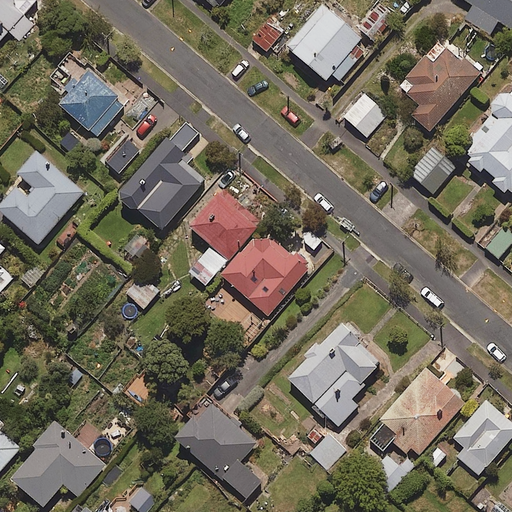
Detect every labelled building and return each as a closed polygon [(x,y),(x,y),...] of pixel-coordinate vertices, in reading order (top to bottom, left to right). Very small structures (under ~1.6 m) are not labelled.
[(16,6),(16,0),(0,0),(0,40),(10,30),(20,40),(35,23),(16,6)] [(223,0),(204,0),(216,10),(223,0)] [(511,0),(461,0),(472,6),(464,19),(489,34),(497,21),(511,29),(511,26),(511,0)] [(362,37),(320,3),(284,48),(324,81),(330,74),(340,81),(359,57),(351,50),(362,37)] [(280,33),(266,22),(252,41),(267,52),(280,33)] [(478,73),(437,38),(396,87),(418,105),(410,115),(429,132),(478,73)] [(128,102),(91,68),(60,101),(97,136),(128,102)] [(483,169),(493,178),(489,182),(503,193),(506,189),(511,193),(511,192),(511,89),(507,95),(501,90),(487,107),(491,111),(459,150),(468,157),(463,163),(478,175),(483,169)] [(386,115),(363,94),(343,117),(366,137),(386,115)] [(199,133),(186,122),(172,139),(169,136),(120,194),(163,230),(207,179),(179,155),(199,133)] [(70,130),(60,141),(74,154),(84,143),(70,130)] [(142,149),(130,138),(108,162),(121,172),(142,149)] [(456,166),(432,146),(409,174),(432,194),(456,166)] [(85,192),(39,151),(20,172),(36,186),(30,193),(20,184),(0,206),(0,207),(40,243),(85,192)] [(262,222),(224,190),(193,227),(213,244),(191,271),(208,285),(262,222)] [(511,242),(511,235),(503,228),(485,247),(497,258),(511,242)] [(276,237),(255,236),(223,272),(270,314),(311,269),(276,237)] [(0,253),(6,248),(0,242),(0,291),(13,278),(0,266),(0,253)] [(45,272),(35,263),(21,278),(31,288),(45,272)] [(143,274),(126,294),(143,310),(161,291),(143,274)] [(357,406),(352,401),(365,387),(360,383),(379,363),(356,342),(361,337),(342,320),(286,380),(337,427),(357,406)] [(464,403),(424,368),(378,421),(381,424),(368,439),(382,451),(391,441),(406,453),(410,448),(418,455),(464,403)] [(259,442),(212,400),(178,437),(247,499),(264,481),(242,461),(259,442)] [(511,436),(511,424),(485,401),(452,438),(462,447),(455,455),(478,475),(511,436)] [(108,461),(56,421),(12,478),(47,505),(63,483),(80,497),(108,461)] [(0,470),(21,446),(0,428),(0,470)] [(345,449),(328,434),(310,454),(327,469),(345,449)] [(511,511),(511,506),(498,493),(483,509),(485,511),(511,511)]
